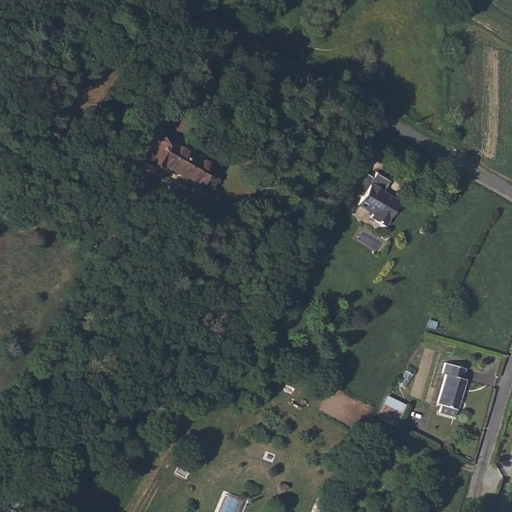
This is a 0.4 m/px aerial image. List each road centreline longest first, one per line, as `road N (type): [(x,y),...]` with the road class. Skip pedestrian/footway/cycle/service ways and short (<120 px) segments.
road 1 (tertiary): [(511,193),(174,0)]
road 2 (unclassified): [(469,511),(511,366)]
